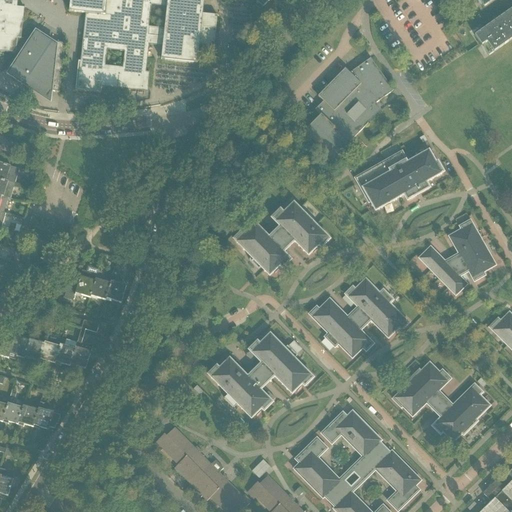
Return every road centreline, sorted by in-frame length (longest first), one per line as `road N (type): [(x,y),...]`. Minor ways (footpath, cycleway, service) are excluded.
road 1 (residential): [(456,488),(264,300),(181,348),(115,437)]
road 2 (tertiary): [(23,511),(128,333),(153,266),(167,123)]
road 3 (residential): [(511,264),(451,156),(366,36),(368,0)]
road 4 (unclassified): [(167,123),(226,98),(323,0)]
road 5 (tertiary): [(167,123),(73,128),(0,107)]
